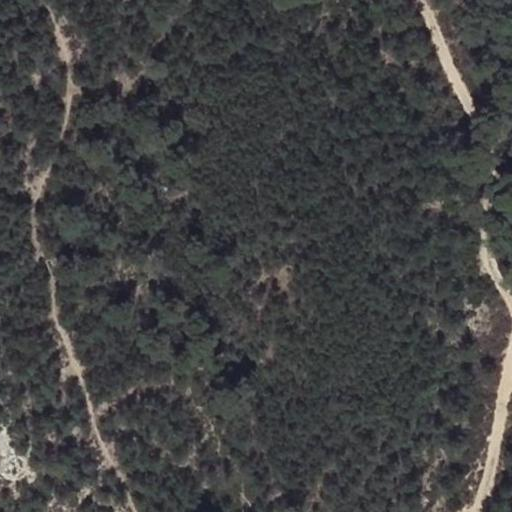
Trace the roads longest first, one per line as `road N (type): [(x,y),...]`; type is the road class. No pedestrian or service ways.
road 1 (track): [(511,315),(479,250),(484,162),(456,61),(419,0)]
road 2 (track): [(511,346),(468,511)]
